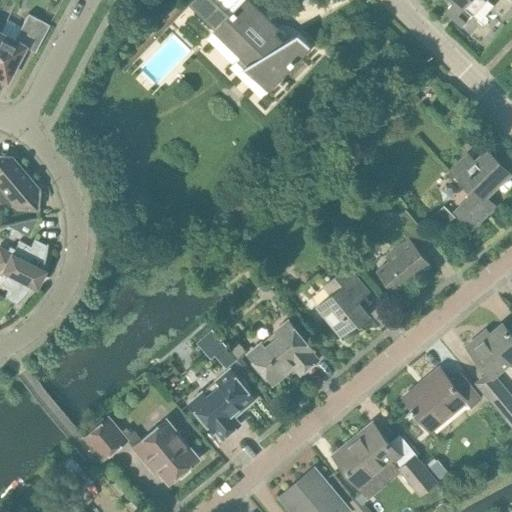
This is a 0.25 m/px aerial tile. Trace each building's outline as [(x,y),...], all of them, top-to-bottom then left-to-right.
[(247,0),(245,0),(228,18),(210,0),(196,0),(192,4),(246,58),(242,62),(269,88),(311,46),(299,34),(284,43),(273,33),(277,29),(247,0)] [(454,0),(446,10),(463,25),(472,13),(464,7),(469,0),(454,0)] [(0,31),(0,77),(6,80),(24,46),(34,51),(49,24),(28,13),(14,39),(0,31)] [(497,206),(486,194),(510,171),(488,149),(476,160),(469,153),(451,170),(472,192),(453,210),(472,230),(497,206)] [(0,200),(0,201),(16,202),(17,204),(34,205),(36,189),(10,158),(0,157),(0,200)] [(251,192),(229,211),(246,231),(268,212),(251,192)] [(399,228),(407,238),(387,255),(390,259),(378,269),(397,292),(431,263),(420,251),(432,241),(405,209),(388,223),(395,231),(399,228)] [(28,236),(37,218),(21,222),(17,230),(28,236)] [(46,244),(34,238),(30,245),(19,240),(15,248),(9,245),(7,249),(0,245),(0,274),(1,275),(0,277),(0,284),(8,289),(4,296),(16,302),(15,304),(16,304),(19,301),(22,298),(25,294),(30,289),(33,291),(42,272),(40,271),(41,268),(42,264),(44,259),(45,257),(45,254),(46,249),(47,247),(47,242),(46,244)] [(357,321),(359,323),(369,315),(359,302),(370,292),(347,264),(322,284),(331,295),(317,305),(341,333),(357,321)] [(263,340),(249,352),(273,381),(294,363),(301,371),(318,357),(311,349),(313,348),(289,319),(275,331),(275,330),(263,340)] [(511,393),(495,373),(510,361),(511,363),(511,333),(503,322),(480,341),(477,337),(467,345),(488,370),(474,382),(511,427),(511,393)] [(230,346),(252,373),(254,371),(240,356),(246,351),(237,340),(230,346)] [(252,373),(230,346),(228,347),(225,343),(216,350),(229,364),(234,360),(247,376),(252,373)] [(460,371),(450,379),(440,367),(426,378),(430,383),(409,401),(405,396),(404,397),(430,428),(465,399),(471,407),(482,397),(460,371)] [(230,368),(190,401),(215,430),(216,429),(222,436),(239,421),(233,414),(254,397),(230,368)] [(133,446),(134,445),(145,459),(148,457),(168,481),(198,456),(167,418),(142,438),(134,429),(131,431),(127,426),(121,430),(110,416),(85,436),(103,458),(127,438),(133,446)] [(407,463),(389,442),(372,422),(357,434),(360,437),(336,456),(364,489),(349,502),(357,511),(371,511),(364,502),(401,472),(420,495),(438,481),(433,476),(427,468),(416,455),(407,463)] [(427,468),(433,476),(440,471),(433,463),(427,468)] [(345,511),(348,510),(314,470),(283,496),(296,511),(345,511)]
